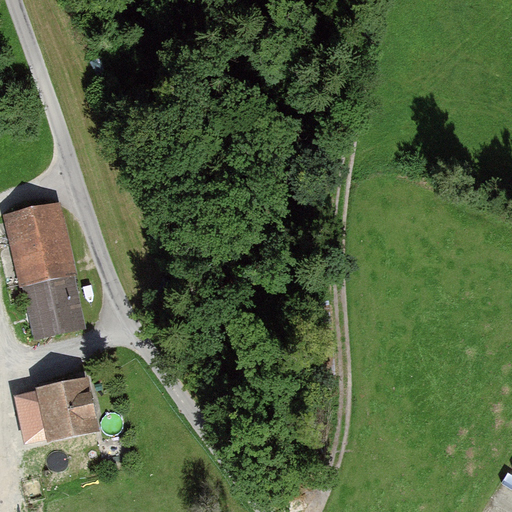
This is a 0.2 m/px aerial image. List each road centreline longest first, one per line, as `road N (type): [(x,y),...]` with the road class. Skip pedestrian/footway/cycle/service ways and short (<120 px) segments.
road 1 (unclassified): [(268,511),(130,322),(16,0)]
road 2 (track): [(389,0),(373,40),(357,139),(350,262),(359,407),(321,511)]
road 3 (track): [(12,511),(4,379),(11,345),(0,302)]
road 4 (track): [(4,379),(76,354),(130,322)]
